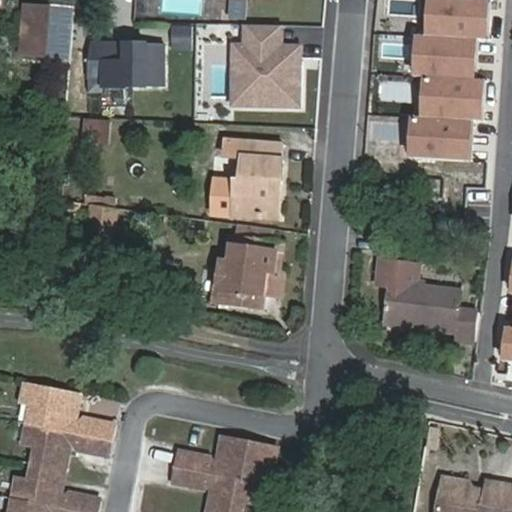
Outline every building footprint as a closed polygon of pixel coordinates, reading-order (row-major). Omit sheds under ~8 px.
[(247,20),(249,1),(240,0),(234,0),(233,18),(247,20)] [(72,65),(76,24),(77,12),(28,7),(23,55),(56,58),(55,64),(72,65)] [(502,10),(440,7),(438,43),(500,46),(502,10)] [(275,46),(275,26),(248,26),(248,46),(236,46),(236,83),(253,83),(253,106),(303,108),(304,56),(291,55),(291,47),(285,47),(275,46)] [(275,46),(285,47),(285,26),(275,26),(275,46)] [(193,51),(194,28),(175,28),(174,51),(193,51)] [(491,46),(428,43),(426,79),(489,82),(491,46)] [(107,89),(167,89),(167,46),(105,45),(105,50),(91,50),(91,80),(107,80),(107,89)] [(291,55),(304,56),(304,47),(291,47),(291,55)] [(22,61),(55,64),(56,58),(23,55),(22,61)] [(236,106),(253,106),(253,83),(236,83),(236,106)] [(498,88),(436,85),(434,121),(496,124),(498,88)] [(113,121),(91,120),(90,143),(112,144),(113,121)] [(487,131),(424,128),(422,164),(485,167),(487,131)] [(276,188),(283,188),(286,146),(229,142),(226,163),(246,165),(244,185),(239,185),(236,216),(274,220),(276,188)] [(222,215),(236,216),(239,185),(244,185),(246,165),(226,163),(222,215)] [(81,204),(88,205),(89,196),(90,190),(73,187),(71,203),(79,204),(81,204)] [(280,220),(283,188),(276,188),(274,220),(280,220)] [(89,196),(88,205),(90,206),(92,206),(104,207),(108,208),(109,199),(89,196)] [(109,197),(109,199),(108,208),(118,209),(119,209),(120,198),(109,197)] [(71,203),(62,202),(61,213),(61,217),(78,218),(79,204),(71,203)] [(92,206),(90,206),(87,232),(101,234),(104,207),(92,206)] [(108,208),(104,207),(101,234),(115,235),(118,209),(108,208)] [(282,271),(287,232),(241,226),(240,237),(235,273),(228,272),(224,305),(249,309),(250,295),(267,297),(284,300),(288,272),(282,271)] [(232,236),(228,272),(235,273),(240,237),(232,236)] [(457,342),(477,344),(481,313),(461,310),(463,292),(428,288),(428,283),(419,282),(421,266),(382,262),(379,288),(389,290),(386,319),(422,323),(421,331),(458,335),(457,342)] [(215,304),(224,305),(228,272),(219,271),(215,304)] [(265,311),(267,297),(250,295),(249,309),(265,311)] [(385,327),(421,331),(422,323),(386,319),(385,327)] [(64,499),(73,447),(83,449),(83,454),(111,460),(117,428),(88,423),(87,427),(78,425),(83,399),(30,388),(26,407),(37,409),(30,447),(41,449),(35,484),(23,482),(17,511),(101,511),(104,500),(75,495),(73,501),(64,499)] [(358,428),(341,425),(338,441),(355,445),(358,428)] [(439,430),(431,429),(428,448),(435,449),(439,430)] [(216,487),(211,511),(244,511),(246,502),(258,504),(265,465),(274,467),(277,449),(225,439),(220,466),(210,465),(211,459),(183,454),(177,486),(205,491),(206,485),(216,487)] [(442,477),(440,484),(467,489),(468,483),(442,477)] [(511,511),(511,489),(488,485),(486,497),(471,494),(467,489),(440,484),(434,511),(511,511)]
